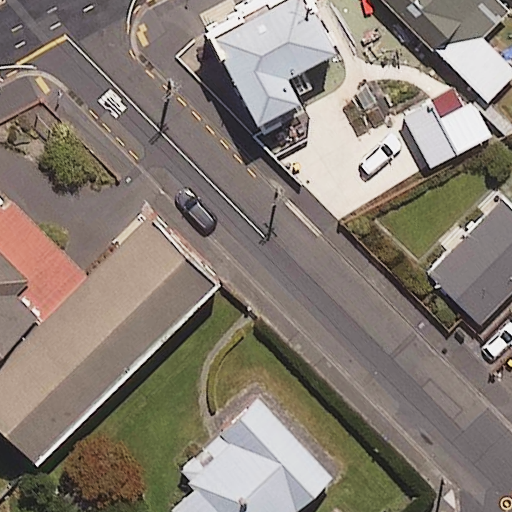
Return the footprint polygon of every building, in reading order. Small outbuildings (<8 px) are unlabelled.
[(295,85),(281,61),(329,34),(310,0),(220,0),(195,14),(249,110),(295,85)] [(390,0),(481,87),(511,54),(511,39),(471,0),(390,0)] [(429,93),(403,107),(429,158),(486,128),(467,92),(437,108),(429,93)] [(0,422),(28,450),(208,271),(142,205),(79,267),(7,194),(0,200),(0,422)] [(511,300),(511,233),(492,215),(414,296),(467,347),(511,300)] [(289,511),(335,468),(297,428),(256,385),(159,477),(192,511),(289,511)]
